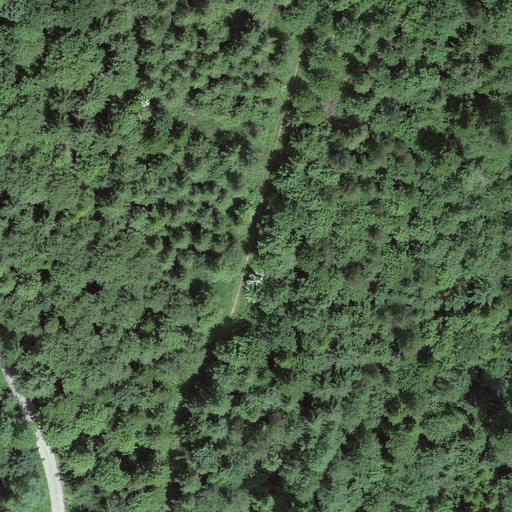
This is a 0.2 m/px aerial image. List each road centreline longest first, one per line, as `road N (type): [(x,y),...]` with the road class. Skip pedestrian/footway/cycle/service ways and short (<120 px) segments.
road 1 (track): [(168,511),(178,429),(237,300),(320,0)]
road 2 (track): [(0,347),(52,461),(58,511)]
